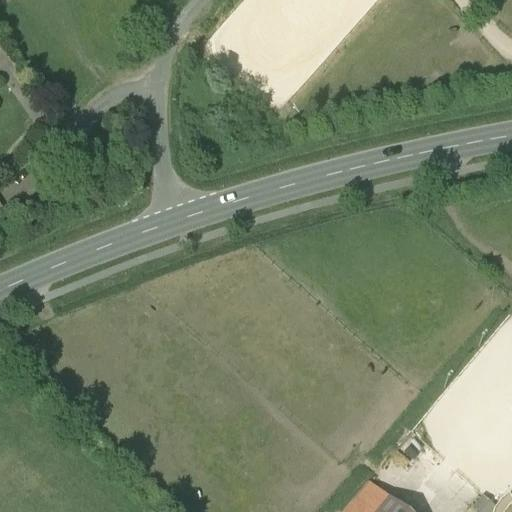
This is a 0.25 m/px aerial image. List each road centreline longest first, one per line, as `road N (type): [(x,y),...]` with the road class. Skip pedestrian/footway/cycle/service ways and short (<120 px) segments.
road 1 (tertiary): [(511,135),(391,159),(176,222)]
road 2 (residential): [(176,222),(154,108),(174,35),(202,0)]
road 3 (tertiary): [(176,222),(0,289)]
